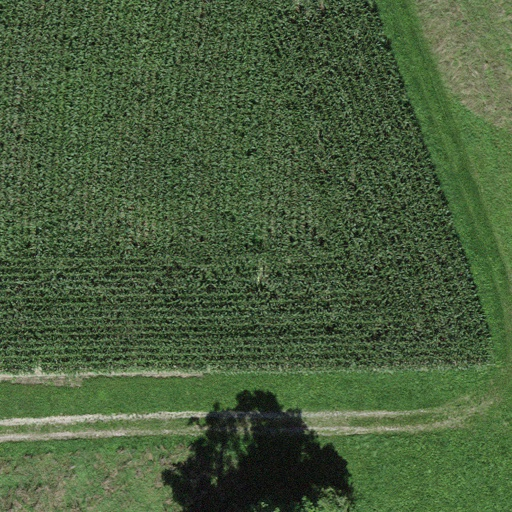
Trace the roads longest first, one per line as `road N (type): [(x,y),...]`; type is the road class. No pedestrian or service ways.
road 1 (track): [(0,434),(228,425),(468,441),(511,419)]
road 2 (track): [(511,248),(421,0)]
